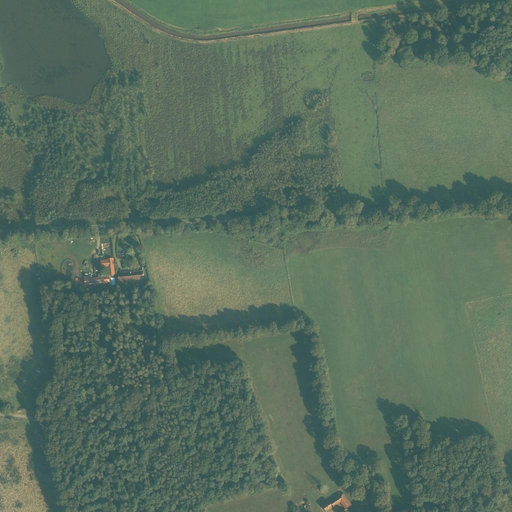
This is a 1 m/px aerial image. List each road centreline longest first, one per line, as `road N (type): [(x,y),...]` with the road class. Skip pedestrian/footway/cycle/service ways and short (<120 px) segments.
road 1 (track): [(128,0),(196,29),(428,0)]
road 2 (track): [(511,209),(245,222)]
road 3 (unclassified): [(245,222),(0,234)]
road 4 (track): [(0,415),(34,419),(47,432),(71,511)]
